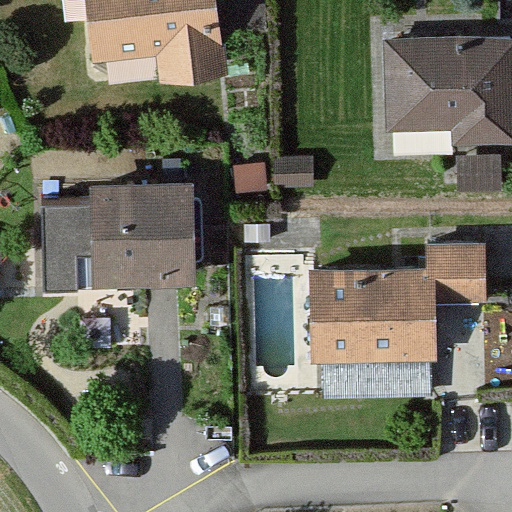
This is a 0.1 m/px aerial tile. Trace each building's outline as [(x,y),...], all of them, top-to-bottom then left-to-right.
[(220,38),(260,34),(260,0),(82,0),(89,63),(155,56),(157,79),(223,72),(220,38)] [(511,140),(511,118),(510,33),(377,37),(379,132),(451,130),(452,142),(511,140)] [(490,185),(490,159),(454,158),(454,184),(490,185)] [(301,188),(301,161),(274,161),(274,188),(301,188)] [(256,187),(256,167),(231,167),(231,187),(256,187)] [(189,282),(188,178),(87,179),(87,201),(39,201),(40,284),(189,282)] [(481,305),(480,243),(420,243),(421,265),(305,266),(306,358),(434,358),(434,305),(481,305)]
